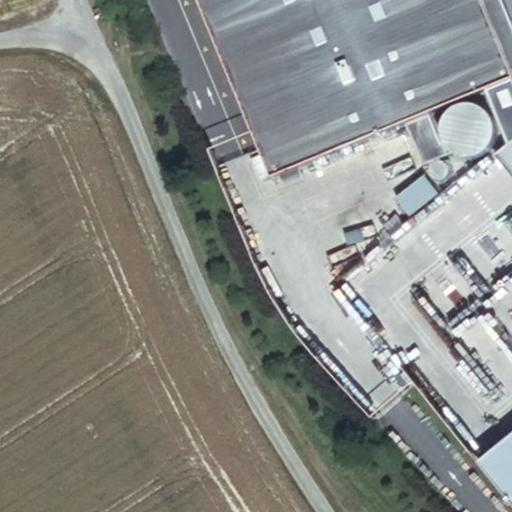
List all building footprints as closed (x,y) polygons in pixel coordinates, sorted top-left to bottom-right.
[(201,0),(276,184),(405,129),(422,170),(444,161),(441,154),(454,148),(453,147),(450,144),(444,146),(432,118),(486,95),(508,152),(496,162),(511,181),(511,76),(481,0),(201,0)] [(454,148),(459,150),(466,151),(473,150),(479,147),(483,141),(486,135),(486,128),(483,121),(479,115),(473,112),(466,111),(460,111),(454,114),(450,118),(447,124),(445,130),(446,136),(448,141),(450,144),(453,147),(454,148)] [(393,206),(423,185),(411,167),(381,188),(393,206)] [(426,183),(397,208),(413,227),(442,202),(426,183)] [(511,441),(478,468),(511,510),(511,441)]
